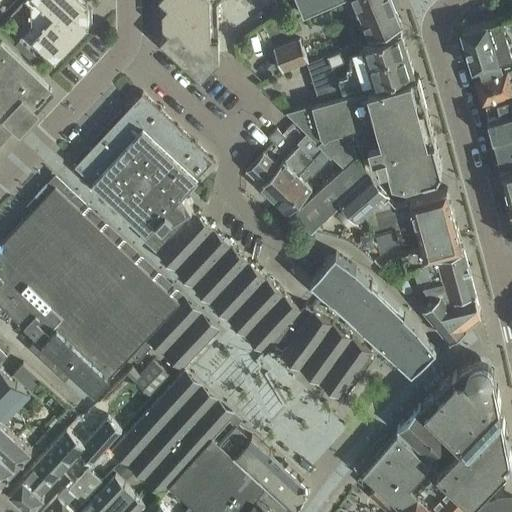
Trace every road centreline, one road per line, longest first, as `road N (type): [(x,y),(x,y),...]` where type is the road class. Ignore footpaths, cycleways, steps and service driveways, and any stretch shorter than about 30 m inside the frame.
road 1 (residential): [(126,48),(225,136),(235,155),(229,195),(278,238),(320,261)]
road 2 (residential): [(504,298),(437,26)]
road 3 (residential): [(0,186),(126,48)]
